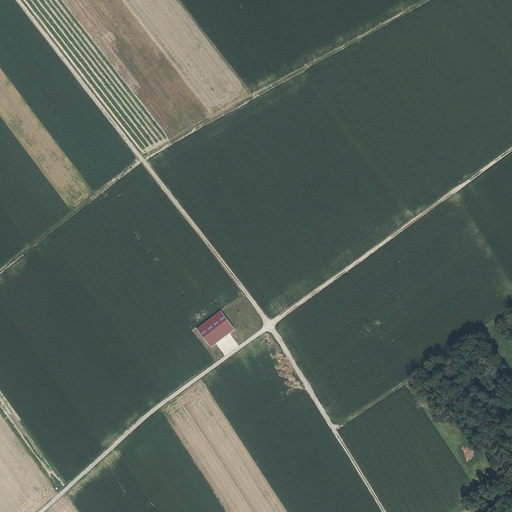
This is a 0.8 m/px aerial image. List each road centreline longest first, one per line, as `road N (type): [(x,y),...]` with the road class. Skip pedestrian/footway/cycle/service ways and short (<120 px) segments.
road 1 (track): [(18,0),(271,322),(387,511)]
road 2 (track): [(41,511),(160,404),(511,148)]
road 3 (track): [(427,0),(144,159),(0,270)]
road 4 (track): [(336,427),(511,315)]
